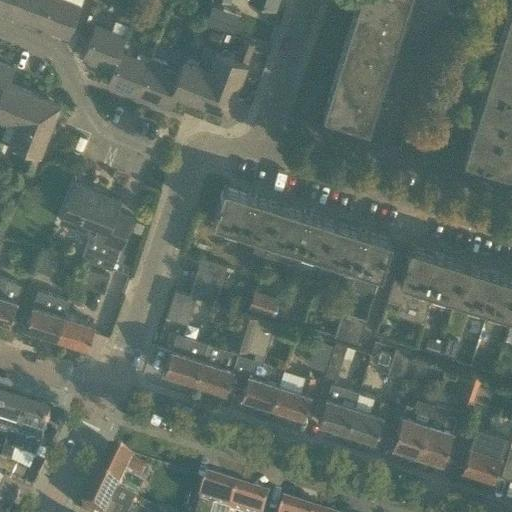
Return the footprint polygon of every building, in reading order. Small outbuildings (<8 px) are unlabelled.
[(0,0),(0,10),(8,14),(12,0),(0,0)] [(12,0),(8,14),(38,25),(47,0),(12,0)] [(64,0),(47,0),(38,25),(68,37),(81,6),(64,0)] [(400,0),(358,0),(345,42),(383,54),(392,26),(403,30),(407,18),(396,14),(400,0)] [(485,86),(511,94),(511,20),(507,18),(485,86)] [(97,62),(112,68),(119,52),(126,37),(94,25),(82,56),(97,62)] [(226,112),(228,108),(254,43),(243,39),(235,58),(215,50),(214,52),(203,48),(197,65),(183,59),(178,75),(171,91),(176,93),(226,112)] [(383,54),(345,42),(323,109),(362,122),(370,94),(381,97),(385,85),(374,81),(383,54)] [(119,52),(112,68),(107,83),(137,95),(149,64),(119,52)] [(152,56),(149,64),(137,95),(170,108),(176,93),(171,91),(178,75),(165,70),(168,62),(152,56)] [(0,90),(3,81),(8,83),(14,68),(0,62),(0,90)] [(34,93),(8,83),(3,81),(0,90),(0,115),(16,121),(8,141),(29,150),(22,168),(32,172),(39,153),(59,102),(34,93)] [(464,154),(503,166),(511,138),(511,137),(511,94),(485,86),(464,154)] [(120,199),(75,182),(60,220),(75,226),(76,222),(91,228),(88,235),(81,259),(111,268),(132,216),(116,210),(120,199)] [(280,203),(226,186),(224,185),(212,220),(225,224),(223,228),(234,231),(236,228),(245,231),(244,234),(256,238),(253,249),(264,252),(280,203)] [(280,203),(264,252),(296,263),(299,252),(312,256),(313,252),(324,256),(335,220),(280,203)] [(374,289),(379,273),(381,273),(387,253),(391,238),(335,220),(324,256),(335,259),(334,263),(345,266),(346,263),(356,266),(351,281),(374,289)] [(405,258),(399,278),(394,276),(387,296),(426,308),(430,294),(443,298),(444,294),(455,298),(466,262),(410,244),(406,259),(405,258)] [(46,273),(54,251),(42,247),(34,269),(46,273)] [(234,268),(220,263),(201,257),(197,269),(222,277),(223,273),(231,276),(234,268)] [(500,311),(511,315),(511,310),(511,276),(466,262),(455,298),(466,301),(465,305),(477,308),(478,305),(488,308),(487,312),(499,315),(500,311)] [(75,283),(85,286),(104,293),(109,275),(80,266),(75,283)] [(222,277),(197,269),(193,282),(218,290),(222,277)] [(21,283),(0,277),(0,276),(0,319),(9,322),(21,283)] [(214,302),(218,290),(193,282),(189,294),(195,296),(214,302)] [(25,327),(56,337),(64,314),(62,314),(67,299),(52,294),(47,310),(42,308),(47,292),(38,289),(33,305),(32,305),(25,327)] [(166,316),(185,322),(187,323),(195,296),(189,294),(175,289),(166,316)] [(274,316),(279,298),(253,290),(248,307),(274,316)] [(240,310),(229,345),(247,351),(257,318),(258,315),(240,310)] [(342,310),(334,335),(358,342),(366,318),(342,310)] [(94,324),(64,314),(56,337),(87,347),(94,324)] [(274,323),(257,318),(247,351),(264,356),(274,323)] [(163,371),(194,381),(201,359),(206,343),(176,333),(171,348),(170,351),(163,371)] [(314,337),(305,365),(337,375),(346,346),(314,337)] [(201,359),(194,381),(225,392),(232,369),(231,368),(236,353),(220,347),(206,343),(201,359)] [(395,347),(387,373),(402,378),(410,351),(395,347)] [(240,396),(272,406),(279,384),(265,379),(270,364),(254,358),(249,374),(248,374),(240,396)] [(410,358),(404,376),(419,380),(424,363),(410,358)] [(470,371),(460,400),(472,403),(481,375),(470,371)] [(279,384),(272,406),(303,416),(310,393),(309,393),(314,378),(305,375),(300,390),(279,384)] [(318,421),(346,430),(354,405),(359,392),(342,387),(330,383),(326,396),(318,421)] [(354,405),(346,430),(374,439),(382,414),(381,414),(386,401),(359,392),(354,405)] [(405,449),(404,451),(413,453),(413,452),(417,453),(427,422),(412,417),(416,404),(406,401),(402,415),(401,415),(392,445),(405,449)] [(0,434),(8,437),(1,459),(11,464),(15,453),(18,440),(27,409),(5,402),(0,416),(0,434)] [(455,417),(446,414),(448,408),(433,403),(427,422),(417,453),(421,454),(421,456),(429,459),(430,457),(442,461),(449,439),(451,440),(454,432),(452,432),(451,430),(455,417)] [(50,416),(27,409),(18,440),(15,453),(35,459),(39,450),(45,453),(56,431),(46,428),(50,416)] [(475,423),(469,442),(470,442),(469,444),(461,467),(478,473),(477,476),(490,481),(491,477),(494,477),(500,454),(501,452),(502,452),(508,434),(475,423)] [(511,448),(509,448),(500,475),(511,479),(511,448)] [(95,479),(117,490),(127,470),(141,477),(145,468),(131,461),(131,460),(109,450),(95,479)] [(1,459),(0,458),(0,471),(11,477),(16,466),(11,464),(1,459)] [(0,485),(6,488),(11,477),(0,471),(0,485)] [(123,511),(124,511),(111,505),(117,490),(95,479),(81,509),(87,511),(123,511)] [(230,511),(237,489),(206,479),(198,501),(199,501),(196,511),(206,511),(209,505),(230,511)] [(0,485),(0,511),(1,511),(10,511),(19,494),(6,488),(0,485)] [(237,489),(230,511),(231,511),(263,511),(268,498),(237,489)] [(310,511),(283,503),(280,511),(310,511)]
